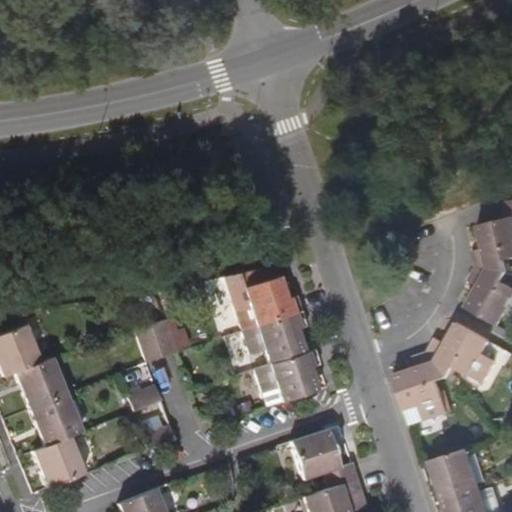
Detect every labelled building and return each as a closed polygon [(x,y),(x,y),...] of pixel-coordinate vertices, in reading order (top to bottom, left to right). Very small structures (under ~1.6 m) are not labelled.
[(511,202),(503,204),(506,219),(511,217),(511,202)] [(511,217),(506,219),(477,226),(482,250),(473,252),(476,268),(506,272),(503,261),(511,258),(511,217)] [(466,307),(498,326),(507,313),(511,316),(511,287),(501,281),(506,272),(476,268),(468,282),(478,287),(466,307)] [(301,311),(296,296),(285,300),(277,277),(242,289),(247,303),(232,307),(240,331),(301,311)] [(252,369),(302,353),(295,331),(306,327),(301,311),(240,331),(252,369)] [(160,359),(174,353),(163,321),(147,326),(160,359)] [(436,339),(428,354),(447,376),(453,367),(483,384),(496,362),(482,354),(490,341),(457,323),(445,344),(436,339)] [(12,373),(38,363),(23,325),(0,334),(0,374),(1,377),(12,373)] [(147,326),(133,331),(145,364),(146,363),(160,359),(147,326)] [(319,364),(313,349),(302,353),(252,369),(260,393),(275,388),(281,403),(315,392),(307,368),(319,364)] [(405,414),(409,426),(448,413),(437,379),(447,376),(428,354),(413,358),(416,369),(393,376),(397,386),(405,414)] [(43,361),(38,363),(12,373),(27,410),(65,395),(49,358),(43,361)] [(133,411),(159,401),(154,386),(127,397),(133,411)] [(281,403),(275,388),(260,393),(265,409),(281,403)] [(43,447),(68,437),(80,432),(65,395),(27,410),(43,447)] [(156,416),(152,417),(155,430),(160,428),(156,416)] [(155,430),(152,417),(139,422),(143,433),(155,430)] [(146,450),(173,440),(168,426),(160,428),(155,430),(143,433),(141,434),(146,450)] [(327,429),(288,442),(300,479),(323,471),(328,487),(356,478),(350,462),(338,466),(327,429)] [(45,489),(83,474),(68,437),(43,447),(31,452),(45,489)] [(441,499),(480,487),(468,449),(430,461),(441,499)] [(348,511),(365,507),(356,478),(328,487),(301,495),(306,511),(348,511)] [(487,511),(480,487),(441,499),(445,511),(487,511)] [(119,511),(162,511),(154,490),(117,504),(119,511)]
